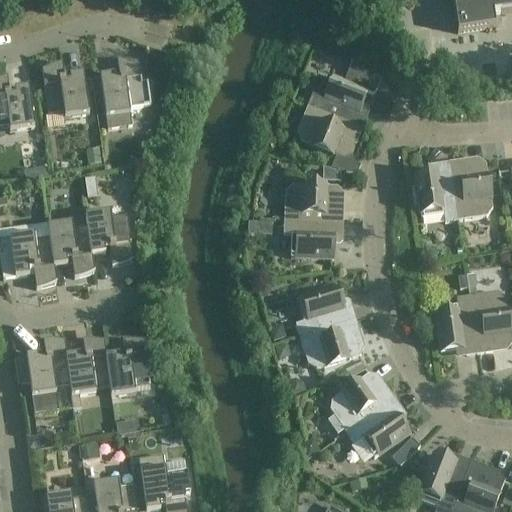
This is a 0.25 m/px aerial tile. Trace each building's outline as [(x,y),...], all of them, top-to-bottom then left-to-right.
[(511,14),(511,0),(452,0),(458,37),(496,31),(494,17),(511,14)] [(313,98),(308,111),(362,131),(366,121),(365,118),(357,115),(359,110),(362,108),(367,96),(372,98),(376,96),(382,81),(351,62),(350,63),(353,65),(345,86),(329,79),(320,100),(313,98)] [(139,67),(139,66),(134,65),(128,64),(122,64),(117,64),(120,84),(115,85),(115,79),(100,81),(108,134),(133,130),(130,112),(151,109),(148,86),(142,87),(139,67)] [(65,86),(63,67),(57,68),(52,70),(47,72),(44,73),(42,74),(43,75),(49,119),(64,116),(65,122),(90,118),(84,78),(69,80),(70,86),(65,86)] [(11,100),(8,81),(3,82),(0,82),(0,131),(9,130),(10,136),(35,132),(29,92),(15,94),(15,99),(11,100)] [(353,145),(357,144),(362,131),(308,111),(297,137),(301,146),(344,163),(347,161),(353,145)] [(463,165),(450,167),(458,225),(487,221),(493,212),(486,168),(483,166),(472,167),(473,171),(466,172),(466,167),(463,165)] [(458,225),(450,167),(439,169),(437,172),(438,180),(432,180),(429,179),(415,181),(417,191),(412,192),(415,210),(419,209),(421,222),(444,219),(445,227),(458,225)] [(93,198),(90,179),(81,180),(84,200),(93,198)] [(285,196),(284,225),(342,227),(343,214),(341,211),(336,211),(336,204),(340,205),(340,193),(338,191),(293,189),(285,196)] [(110,216),(87,220),(94,275),(95,275),(95,274),(93,260),(106,258),(105,253),(110,252),(113,271),(117,270),(123,269),(128,267),(133,264),(133,263),(127,220),(111,222),(110,216)] [(94,275),(87,220),(86,220),(88,231),(73,233),(73,227),(48,231),(56,286),(57,286),(57,285),(55,271),(68,269),(67,264),(72,263),(75,282),(79,281),(85,280),(90,278),(94,275)] [(284,225),(284,238),(292,238),(291,261),(333,263),(333,248),(331,246),(331,240),(339,240),(342,238),(342,227),(284,225)] [(249,226),(248,238),(272,239),(273,227),(249,226)] [(56,286),(48,231),(49,242),(35,244),(34,238),(0,243),(0,261),(3,284),(30,280),(29,275),(34,274),(37,293),(41,292),(46,291),(51,289),(56,286)] [(498,296),(476,299),(475,292),(476,292),(474,278),(466,279),(468,293),(470,300),(478,358),(491,356),(493,353),(493,348),(499,347),(500,351),(511,349),(511,347),(511,341),(506,301),(498,296)] [(468,293),(466,279),(458,281),(460,294),(468,293)] [(295,328),(300,341),(355,324),(352,314),(349,312),(341,314),(339,308),(341,305),(337,292),(297,304),(303,326),(295,328)] [(478,358),(470,300),(457,302),(458,310),(435,313),(441,355),(456,353),(457,350),(464,349),(465,357),(467,359),(478,358)] [(359,336),(355,324),(300,341),(308,368),(317,373),(360,360),(362,357),(359,346),(355,347),(353,341),(357,339),(359,336)] [(72,401),(65,346),(60,345),(54,344),(48,344),(44,344),(46,364),(42,364),(41,359),(14,362),(18,390),(30,388),(34,418),(59,415),(56,392),(70,390),(72,401)] [(112,401),(104,345),(99,344),(93,344),(88,344),(83,344),(86,364),(81,364),(81,359),(67,361),(65,347),(66,346),(65,346),(72,401),(74,412),(82,411),(80,400),(96,398),(96,392),(110,390),(111,401),(112,401)] [(145,347),(145,346),(139,345),(134,344),(128,344),(123,344),(125,364),(121,364),(120,359),(107,361),(105,347),(105,346),(104,345),(112,401),(136,398),(135,392),(151,390),(145,347)] [(332,404),(330,413),(334,419),(344,434),(347,437),(395,404),(387,393),(384,393),(380,395),(376,390),(379,388),(372,378),(369,378),(332,404)] [(401,413),(395,404),(347,437),(354,448),(361,443),(374,462),(409,438),(400,426),(397,426),(393,421),(400,416),(401,413)] [(400,471),(420,451),(412,442),(400,455),(392,462),(400,471)] [(453,511),(471,467),(459,462),(456,463),(454,469),(449,467),(447,463),(434,458),(416,504),(437,511),(453,511)] [(165,509),(165,511),(186,511),(185,499),(191,498),(187,475),(166,478),(164,460),(139,464),(145,511),(160,511),(160,509),(165,509)] [(483,471),(480,470),(471,467),(453,511),(494,511),(505,486),(503,481),(491,477),(490,481),(484,479),(485,476),(483,471)] [(137,511),(135,489),(119,491),(118,485),(94,489),(97,511),(137,511)] [(89,511),(88,501),(72,503),(71,498),(47,501),(48,511),(89,511)]
